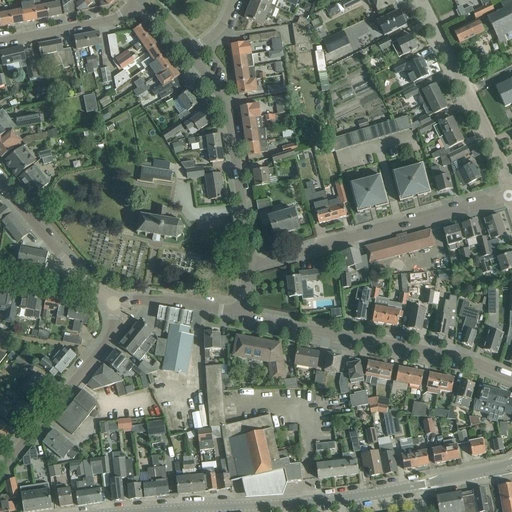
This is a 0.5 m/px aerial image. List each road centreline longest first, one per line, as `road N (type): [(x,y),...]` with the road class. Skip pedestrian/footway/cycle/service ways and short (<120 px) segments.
road 1 (tertiary): [(138,511),(313,501),(508,466)]
road 2 (residential): [(511,378),(462,358),(241,315)]
road 3 (residential): [(247,266),(511,194)]
road 4 (residential): [(247,266),(226,106),(189,54)]
road 5 (residential): [(511,191),(420,0)]
road 6 (residential): [(0,473),(107,341),(114,303)]
road 7 (residential): [(0,41),(112,19),(139,0)]
road 8 (residential): [(241,315),(152,299),(114,303)]
